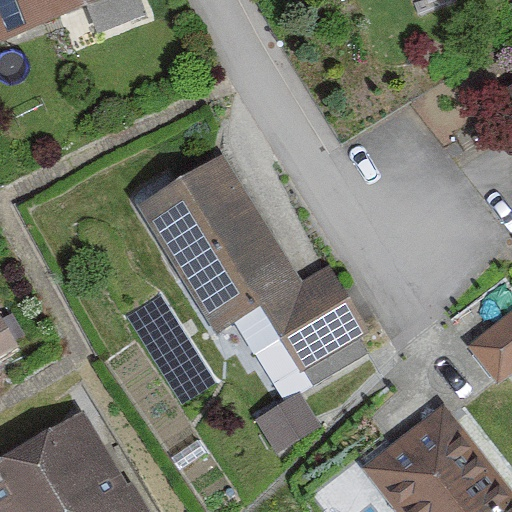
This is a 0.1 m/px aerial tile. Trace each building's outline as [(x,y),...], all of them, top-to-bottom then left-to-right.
[(121,0),(0,0),(0,32),(4,43),(121,0)] [(301,286),(223,162),(142,213),(220,339),(266,310),(289,348),(353,308),(329,269),(301,286)] [(511,384),(511,315),(471,355),(505,391),(511,384)] [(0,362),(21,348),(0,317),(0,362)] [(318,431),(300,399),(258,422),(276,454),(318,431)] [(511,511),(511,501),(443,416),(367,477),(394,511),(511,511)] [(140,511),(81,419),(0,470),(0,511),(140,511)]
